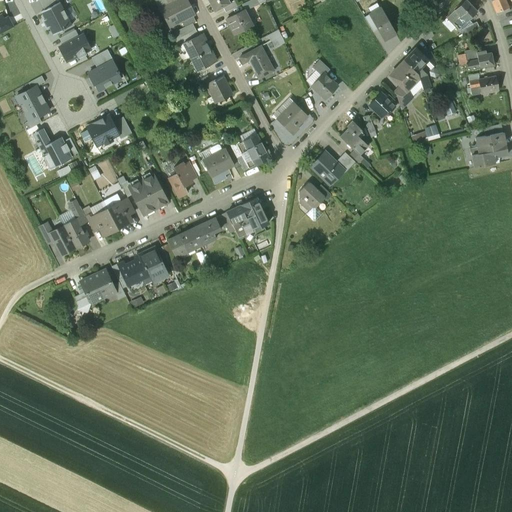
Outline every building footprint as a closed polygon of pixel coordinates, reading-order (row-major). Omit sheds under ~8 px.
[(38,0),(44,10),(59,2),(57,0),(38,0)] [(195,15),(187,0),(174,0),(159,7),(170,28),(182,22),(193,17),(195,15)] [(206,0),(210,6),(211,5),(214,11),(222,7),(229,3),(230,3),(230,2),(228,0),(206,0)] [(229,3),(222,7),(225,13),(237,7),(233,0),(230,2),(230,3),(229,3)] [(256,0),(251,0),(244,3),(247,9),(258,4),(256,0)] [(466,0),(455,11),(446,19),(447,19),(442,23),(451,32),(455,28),(458,31),(477,12),(466,0)] [(504,0),(493,0),(490,1),(495,13),(498,11),(499,14),(504,12),(503,9),(508,7),(504,0)] [(44,10),(40,12),(45,20),(43,21),(47,28),(49,27),(53,35),(71,25),(59,2),(44,10)] [(381,8),(369,15),(377,29),(384,41),(396,34),(381,8)] [(245,10),(227,19),(235,35),(251,27),(247,19),(249,18),(245,10)] [(2,13),(0,13),(0,33),(13,27),(7,15),(4,17),(2,13)] [(369,15),(364,18),(373,32),(377,29),(369,15)] [(193,17),(182,22),(185,27),(192,23),(195,22),(193,17)] [(476,22),(460,31),(463,36),(479,28),(476,22)] [(185,27),(177,31),(184,44),(188,42),(198,36),(192,23),(185,27)] [(113,25),(108,27),(113,38),(118,36),(113,25)] [(75,30),(59,38),(63,45),(78,37),(75,30)] [(278,30),(268,35),(271,42),(272,42),(275,49),(280,46),(276,39),(281,37),(278,30)] [(216,61),(202,34),(198,36),(188,42),(192,50),(188,52),(198,71),(216,61)] [(78,37),(63,45),(59,47),(66,62),(78,56),(79,57),(85,54),(85,53),(90,50),(82,35),(78,37)] [(274,71),(261,47),(240,58),(243,64),(249,61),(259,79),(274,71)] [(428,60),(416,48),(404,60),(416,72),(419,69),(428,60)] [(113,60),(107,49),(91,58),(97,69),(112,61),(113,60)] [(485,51),(480,52),(480,55),(477,56),(478,61),(479,68),(482,67),(493,65),(491,53),(485,54),(485,51)] [(465,54),(458,55),(460,66),(467,64),(466,63),(467,63),(465,54)] [(329,70),(319,60),(312,68),(321,77),(323,75),(324,76),(329,70)] [(416,72),(404,60),(403,61),(405,63),(399,68),(400,69),(398,71),(394,71),(392,73),(392,77),(401,86),(407,92),(419,79),(417,73),(416,72)] [(118,72),(112,61),(97,69),(88,73),(90,77),(88,78),(92,85),(95,84),(99,91),(120,80),(117,72),(118,72)] [(467,63),(466,63),(467,64),(468,70),(479,68),(478,61),(467,63)] [(426,76),(419,69),(416,72),(417,73),(419,79),(424,93),(430,91),(429,87),(425,76),(426,76)] [(478,74),(468,76),(469,82),(472,96),(481,94),(478,80),(479,80),(478,74)] [(321,77),(312,87),(323,98),(329,96),(337,87),(324,76),(323,75),(321,77)] [(36,86),(36,87),(44,82),(41,76),(28,83),(31,89),(36,86)] [(207,76),(197,81),(200,88),(205,85),(210,82),(207,76)] [(210,82),(205,85),(211,97),(215,95),(218,101),(230,94),(222,76),(210,82)] [(479,80),(478,80),(481,94),(498,91),(495,77),(479,80)] [(22,109),(43,98),(41,94),(40,95),(36,87),(36,86),(31,89),(16,97),(22,109)] [(407,92),(401,86),(394,93),(396,95),(401,110),(413,97),(407,92)] [(386,98),(381,94),(374,101),(373,100),(370,104),(369,106),(380,117),(386,112),(388,114),(395,107),(391,103),(393,101),(388,96),(386,98)] [(45,102),(43,98),(22,109),(28,121),(29,121),(38,116),(49,111),(44,102),(45,102)] [(307,117),(293,102),(277,120),(293,135),(298,128),(297,127),(307,117)] [(112,122),(108,115),(86,127),(97,146),(104,142),(105,144),(112,141),(111,138),(118,135),(119,135),(112,122)] [(41,122),(38,116),(29,121),(28,121),(25,123),(28,129),(41,122)] [(374,131),(368,116),(363,118),(371,138),(376,136),(374,131)] [(119,135),(118,135),(120,139),(131,133),(123,117),(112,122),(119,135)] [(362,130),(352,121),(347,127),(348,128),(340,137),(353,150),(359,155),(368,146),(359,138),(363,134),(360,131),(362,130)] [(499,124),(483,128),(485,136),(501,133),(499,124)] [(63,141),(61,137),(51,142),(43,128),(32,134),(43,156),(42,156),(48,168),(49,167),(50,169),(72,158),(71,156),(63,141)] [(485,136),(475,138),(477,148),(494,145),(505,143),(503,133),(485,136)] [(256,135),(237,145),(241,153),(247,150),(255,165),(256,166),(269,159),(266,154),(269,153),(266,148),(264,149),(256,135)] [(63,141),(71,156),(78,153),(70,138),(63,141)] [(505,143),(494,145),(497,157),(507,155),(505,143)] [(477,148),(470,149),(474,168),(494,164),(493,158),(497,157),(494,145),(477,148)] [(255,165),(247,150),(241,153),(249,168),(255,165)] [(359,155),(353,150),(350,154),(359,163),(363,159),(359,155)] [(220,152),(203,161),(210,176),(224,169),(225,171),(234,166),(226,152),(221,154),(220,152)] [(336,162),(324,152),(310,167),(327,183),(334,175),(337,178),(344,171),(336,162)] [(355,163),(345,153),(336,162),(344,171),(345,173),(355,163)] [(197,177),(189,161),(183,164),(191,180),(197,177)] [(182,163),(173,168),(177,174),(169,178),(178,197),(187,192),(184,186),(192,182),(191,180),(183,164),(182,163)] [(224,169),(210,176),(212,178),(225,171),(224,169)] [(168,203),(153,174),(141,181),(156,209),(168,203)] [(141,181),(129,187),(143,215),(156,209),(141,181)] [(317,190),(310,183),(307,183),(299,192),(299,195),(302,197),(299,200),(299,203),(307,211),(310,210),(322,198),(324,196),(317,190)] [(331,195),(321,186),(317,190),(324,196),(322,198),(325,200),(328,200),(331,197),(331,195)] [(128,198),(120,202),(127,215),(128,215),(135,211),(128,198)] [(256,198),(226,212),(238,237),(268,223),(256,198)] [(120,202),(107,209),(117,228),(131,221),(128,215),(127,215),(120,202)] [(80,206),(71,211),(76,220),(79,218),(82,224),(87,221),(85,216),(80,206)] [(94,216),(100,228),(104,236),(117,228),(107,209),(94,216)] [(94,216),(92,212),(85,216),(87,221),(93,232),(100,228),(94,216)] [(231,223),(226,213),(220,215),(226,226),(231,223)] [(216,217),(193,228),(201,245),(216,238),(213,232),(221,228),(216,217)] [(76,220),(63,226),(75,248),(88,241),(81,228),(82,225),(82,224),(79,218),(76,220)] [(48,223),(38,228),(47,244),(53,240),(49,233),(52,232),(48,223)] [(52,232),(49,233),(53,240),(61,255),(75,248),(63,226),(52,232)] [(193,228),(167,241),(168,244),(175,258),(176,258),(201,245),(193,228)] [(175,258),(168,244),(162,247),(170,263),(170,264),(177,260),(176,258),(175,258)] [(155,247),(136,256),(138,261),(126,267),(123,261),(116,264),(127,286),(149,276),(153,282),(168,275),(156,250),(155,247)] [(170,263),(162,247),(156,250),(164,266),(170,263)] [(127,286),(116,264),(111,266),(119,282),(122,288),(127,286)] [(112,285),(105,270),(93,275),(103,297),(115,292),(115,291),(112,285)] [(103,297),(93,275),(80,282),(84,292),(87,297),(76,301),(78,305),(77,309),(87,312),(90,303),(103,297)] [(122,288),(119,282),(112,285),(115,291),(115,292),(118,299),(125,295),(122,288)] [(84,292),(74,297),(76,301),(87,297),(84,292)]
